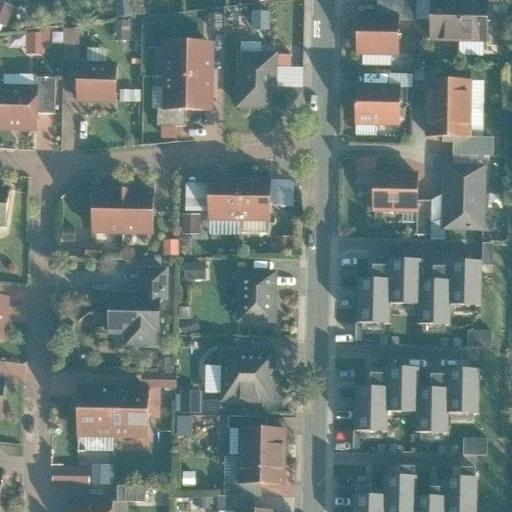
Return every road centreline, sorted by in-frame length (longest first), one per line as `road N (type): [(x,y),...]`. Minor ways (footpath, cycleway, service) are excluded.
road 1 (residential): [(314,511),(323,146)]
road 2 (residential): [(33,511),(43,163)]
road 3 (residential): [(43,163),(323,146)]
road 4 (residential): [(324,137),(324,0)]
road 5 (unknown): [(318,333),(444,339)]
